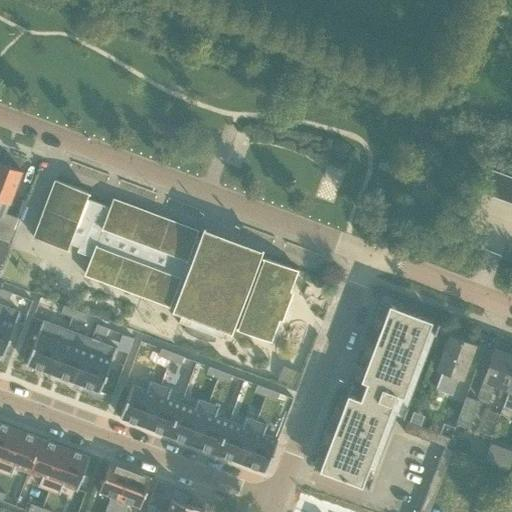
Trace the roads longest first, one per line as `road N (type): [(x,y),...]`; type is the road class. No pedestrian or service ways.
road 1 (residential): [(368,254),(0,116)]
road 2 (residential): [(0,397),(274,503)]
road 3 (residential): [(274,503),(368,254)]
road 4 (residential): [(511,307),(368,254)]
